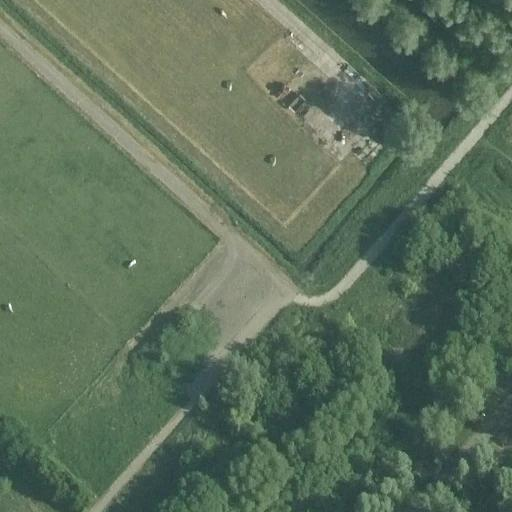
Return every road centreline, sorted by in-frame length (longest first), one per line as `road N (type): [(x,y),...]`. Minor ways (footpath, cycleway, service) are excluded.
road 1 (track): [(0,31),(288,293)]
road 2 (track): [(288,293),(318,305),(335,294),(511,93)]
road 3 (track): [(288,293),(92,511)]
road 4 (track): [(389,108),(268,0)]
